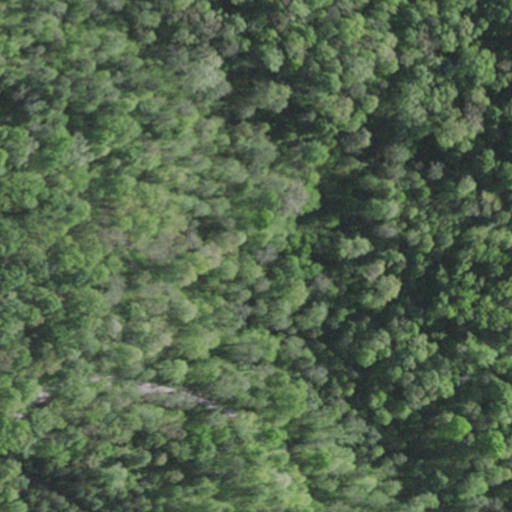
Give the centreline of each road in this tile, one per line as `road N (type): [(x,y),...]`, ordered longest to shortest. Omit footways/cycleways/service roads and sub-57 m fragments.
road 1 (residential): [(289,479),(239,284),(195,196),(154,0)]
road 2 (residential): [(302,511),(279,459),(231,410),(115,379),(89,377),(53,391),(0,440)]
